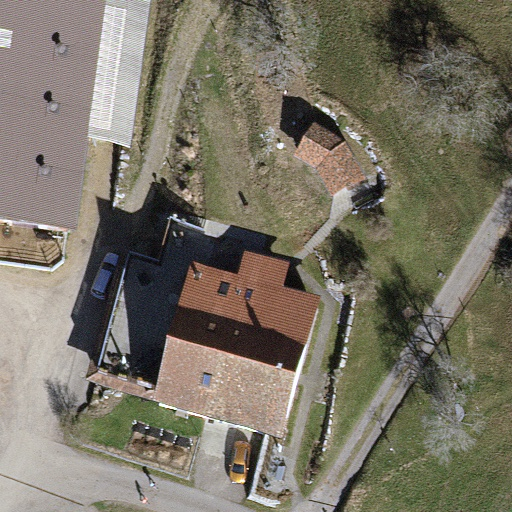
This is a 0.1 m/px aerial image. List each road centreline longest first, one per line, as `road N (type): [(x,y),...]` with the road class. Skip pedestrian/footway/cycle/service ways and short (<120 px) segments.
road 1 (track): [(316,511),(511,200)]
road 2 (track): [(0,494),(34,456),(207,511)]
road 3 (track): [(34,456),(67,318)]
